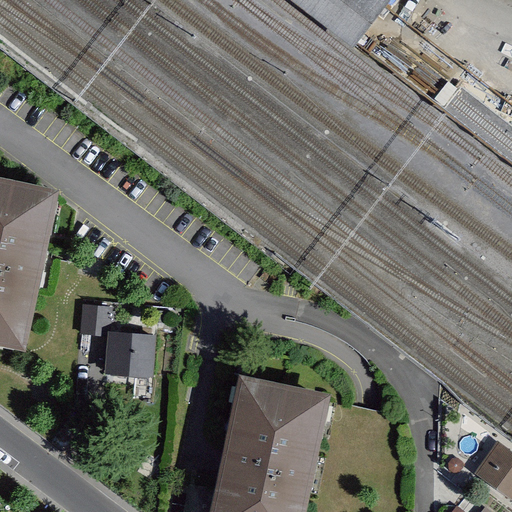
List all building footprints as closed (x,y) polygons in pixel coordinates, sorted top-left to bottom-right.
[(297,0),(353,43),(386,0),(297,0)] [(0,340),(20,345),(51,194),(0,183),(0,340)] [(108,335),(110,305),(84,303),(83,334),(108,335)] [(111,368),(149,369),(150,330),(112,329),(111,368)] [(230,457),(218,511),(300,511),(324,396),(245,381),(230,457)] [(511,459),(497,448),(478,474),(511,499),(511,459)]
